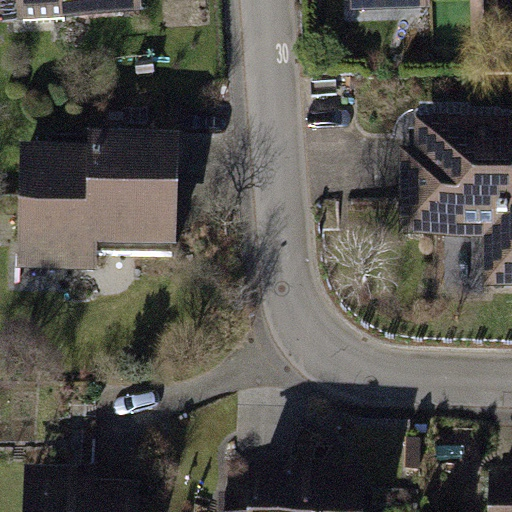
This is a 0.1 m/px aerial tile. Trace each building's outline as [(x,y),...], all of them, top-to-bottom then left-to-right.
[(148,14),(146,0),(25,0),(28,25),(148,14)] [(353,0),(355,24),(437,21),(436,7),(436,0),(353,0)] [(511,122),(425,125),(426,160),(407,160),(409,246),(491,244),(493,294),(511,293),(511,122)] [(186,253),(186,144),(100,145),(100,155),(25,156),(26,279),(102,278),(102,254),(186,253)] [(372,511),(374,474),(261,471),(260,499),(229,499),(228,511),(372,511)] [(104,488),(104,473),(33,473),(32,511),(144,511),(145,488),(104,488)] [(511,511),(511,479),(499,479),(498,511),(511,511)]
